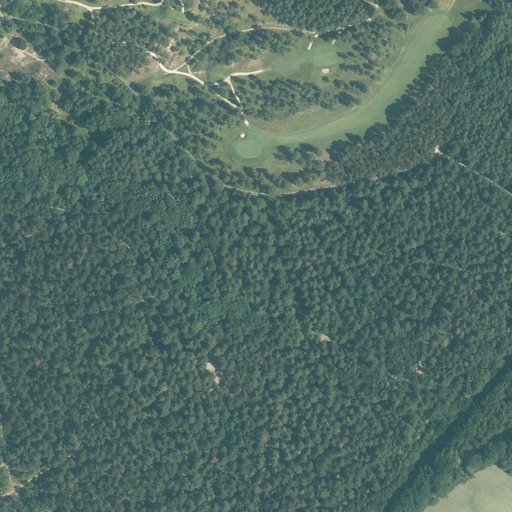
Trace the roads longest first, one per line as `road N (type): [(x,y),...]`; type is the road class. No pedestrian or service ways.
road 1 (unknown): [(435,156),(372,222),(323,304),(268,365),(203,391),(167,388),(100,419),(67,445),(0,467)]
road 2 (unknown): [(167,388),(174,375),(173,307),(146,254),(99,230),(42,241),(0,261)]
road 3 (secondary): [(382,511),(511,362)]
road 4 (unknown): [(511,56),(435,156)]
